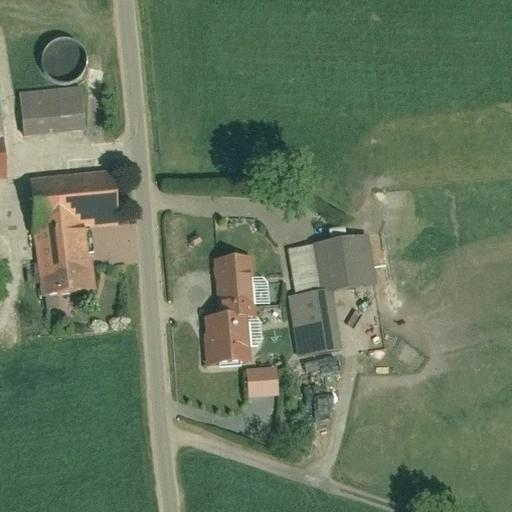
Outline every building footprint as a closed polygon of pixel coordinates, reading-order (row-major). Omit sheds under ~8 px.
[(77,87),(18,91),(21,135),(80,131),(77,87)] [(32,188),(45,308),(100,303),(93,240),(123,237),(117,179),(32,188)] [(290,326),(293,364),(331,361),(324,288),(361,285),(356,238),(290,245),(295,292),(257,296),(260,328),(290,326)] [(200,318),(203,367),(242,364),(239,321),(252,320),(250,276),(213,278),(215,317),(200,318)] [(242,376),(242,404),(272,403),(271,376),(242,376)]
